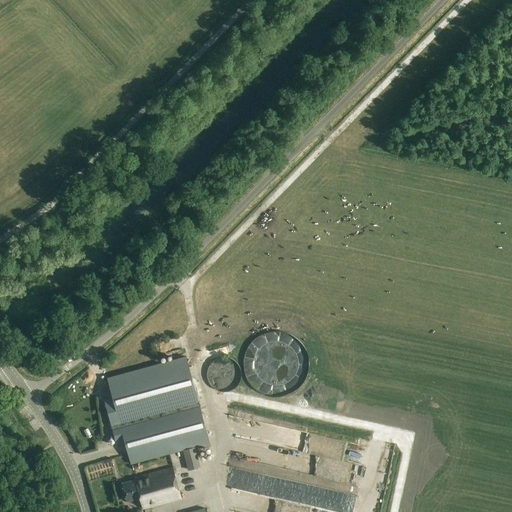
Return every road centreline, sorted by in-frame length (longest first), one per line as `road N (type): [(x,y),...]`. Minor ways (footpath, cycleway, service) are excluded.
road 1 (unclassified): [(26,395),(148,300),(443,0)]
road 2 (track): [(0,233),(237,0)]
road 3 (tertiary): [(90,511),(26,395)]
